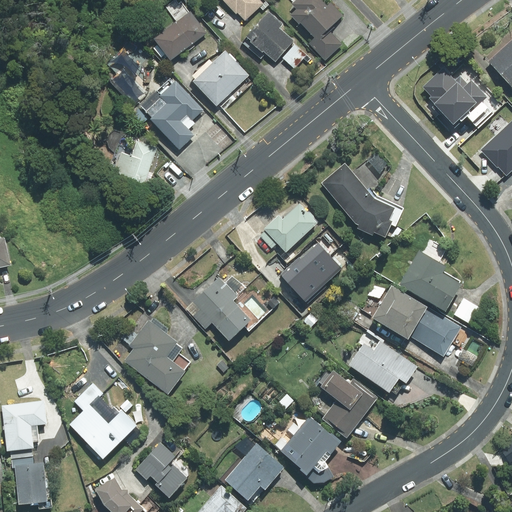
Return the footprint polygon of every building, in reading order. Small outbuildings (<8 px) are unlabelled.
[(177,22),(154,39),(170,60),(207,33),(190,12),(189,12),(181,2),(179,4),(175,0),(174,0),(165,7),(177,22)] [(259,0),(223,0),(236,13),(238,12),(245,19),(263,3),(259,0)] [(291,0),(294,3),(292,4),(298,10),(293,15),(299,22),(301,20),(317,38),(311,43),(325,58),(341,44),(329,32),(334,27),(332,25),(342,16),(330,4),(327,7),(320,0),(291,0)] [(266,53),(276,61),(293,41),(279,28),(282,24),(269,12),(242,42),(261,58),(266,53)] [(511,39),(488,61),(511,87),(511,39)] [(295,44),(283,57),(295,68),(307,54),(295,44)] [(145,70),(125,50),(106,67),(114,75),(108,80),(134,107),(145,96),(132,83),(145,70)] [(227,107),(253,83),(247,77),(249,75),(236,61),(236,60),(230,53),(229,54),(226,50),(212,63),(209,60),(192,76),(195,79),(193,81),(216,106),(218,104),(221,107),(224,104),(227,107)] [(444,67),(423,87),(431,96),(429,98),(435,104),(432,107),(440,115),(441,114),(454,127),(467,116),(477,127),(501,105),(463,64),(451,75),(444,67)] [(150,119),(179,149),(194,135),(188,129),(195,123),(192,120),(203,110),(176,81),(174,82),(170,78),(156,92),(154,90),(140,104),(152,117),(150,119)] [(142,124),(148,118),(139,108),(132,114),(142,124)] [(511,119),(480,150),(497,168),(498,167),(506,176),(511,170),(511,119)] [(116,167),(121,179),(123,180),(121,185),(146,193),(152,173),(149,172),(156,148),(137,141),(131,156),(122,153),(116,167)] [(377,152),(368,160),(380,174),(387,163),(377,152)] [(374,232),(385,237),(391,225),(396,227),(404,208),(377,196),(370,188),(368,190),(345,163),(322,183),(356,224),(359,225),(357,228),(373,235),(374,232)] [(265,231),(260,236),(272,248),(277,243),(286,252),(317,223),(313,218),(314,216),(310,212),(308,214),(299,204),(283,219),(279,215),(264,229),(265,231)] [(0,238),(0,267),(11,265),(5,237),(0,238)] [(330,256),(318,243),(301,259),(299,257),(280,274),(294,289),(330,256)] [(446,267),(419,251),(400,284),(446,311),(461,284),(443,273),(446,267)] [(330,256),(294,289),(307,304),(326,286),(325,284),(342,268),(330,256)] [(212,323),(229,340),(251,320),(233,301),(247,288),(232,277),(225,284),(219,277),(193,302),(212,323)] [(384,289),(373,285),(369,296),(379,301),(384,289)] [(372,318),(408,339),(410,336),(427,307),(392,286),(372,318)] [(479,307),(464,298),(454,315),(469,324),(479,307)] [(205,329),(212,323),(193,302),(186,309),(205,329)] [(461,327),(427,307),(410,336),(443,356),(461,327)] [(311,313),(303,321),(311,328),(318,320),(311,313)] [(130,327),(121,338),(130,344),(129,345),(134,349),(125,361),(168,394),(185,371),(184,370),(190,362),(178,353),(182,348),(176,343),(177,342),(167,334),(168,328),(154,317),(151,321),(149,319),(138,333),(130,327)] [(349,365),(389,392),(399,378),(406,383),(417,367),(365,331),(358,342),(363,345),(349,365)] [(477,357),(463,349),(458,358),(472,366),(477,357)] [(323,385),(322,386),(338,399),(323,418),(346,437),(377,398),(353,378),(350,382),(334,370),(332,372),(329,369),(319,381),(323,385)] [(103,459),(137,426),(121,410),(119,412),(114,407),(112,409),(100,397),(103,393),(93,383),(74,401),(83,411),(69,425),(103,459)] [(294,400),(287,394),(274,408),(281,414),(294,400)] [(127,400),(120,407),(126,412),(133,405),(127,400)] [(2,405),(7,451),(10,451),(31,448),(34,448),(33,442),(39,441),(37,425),(46,424),(44,401),(2,405)] [(333,477),(325,462),(341,441),(310,416),(281,451),(302,468),(300,470),(307,475),(306,476),(313,483),(324,482),(333,477)] [(511,441),(501,450),(510,462),(511,460),(511,441)] [(175,457),(161,443),(136,470),(147,480),(151,476),(157,482),(155,485),(169,498),(188,478),(170,462),(175,457)] [(265,490),(284,468),(257,443),(225,480),(248,500),(260,486),(265,490)] [(32,456),(31,448),(10,451),(11,458),(32,456)] [(15,465),(33,463),(32,456),(11,458),(12,468),(15,467),(15,465)] [(33,463),(15,465),(15,467),(19,504),(39,502),(40,509),(52,507),(48,472),(45,472),(43,462),(33,463)] [(147,497),(140,505),(128,494),(128,490),(121,490),(114,478),(95,489),(104,504),(111,511),(155,511),(159,509),(147,497)] [(198,511),(243,511),(247,508),(221,486),(198,511)]
